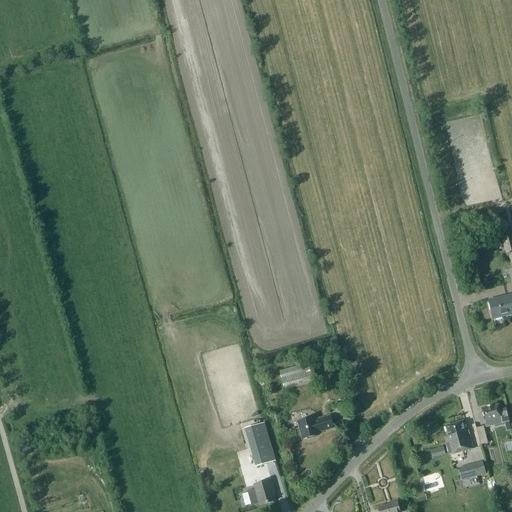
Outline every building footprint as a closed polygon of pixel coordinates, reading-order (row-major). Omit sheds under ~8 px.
[(511,252),(511,243),(510,237),(503,238),(506,254),(511,252)] [(489,302),(492,318),(511,313),(511,297),(489,302)] [(315,362),(308,364),(312,379),(320,377),(315,362)] [(279,372),(283,387),(312,379),(308,364),(279,372)] [(499,409),(498,405),(481,409),(485,422),(486,428),(502,424),(502,423),(508,422),(505,407),(499,409)] [(297,423),(302,440),(317,436),(316,433),(332,428),(329,417),(313,421),(312,418),(297,423)] [(443,437),(449,456),(473,449),(467,430),(464,431),(461,421),(443,427),(446,436),(443,437)] [(264,423),(244,429),(256,467),(276,461),(264,423)] [(483,427),(476,429),(480,445),(487,444),(483,427)] [(427,460),(426,453),(417,456),(419,462),(427,460)] [(458,468),(462,481),(486,475),(482,462),(458,468)] [(254,485),(256,489),(247,492),(251,506),(260,504),(260,505),(274,501),(270,488),(272,488),(270,481),(254,485)] [(409,511),(404,511),(398,511),(396,503),(378,508),(379,511),(409,511)]
